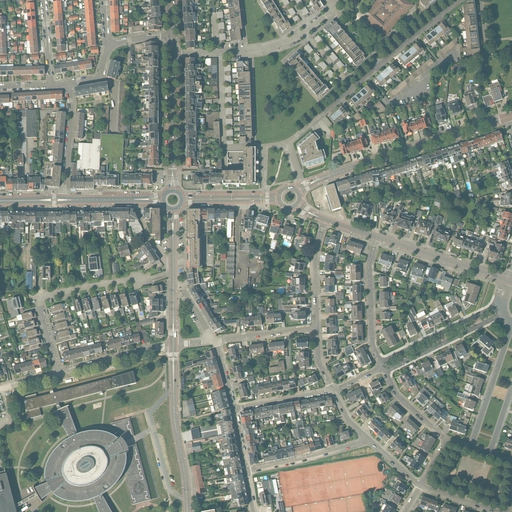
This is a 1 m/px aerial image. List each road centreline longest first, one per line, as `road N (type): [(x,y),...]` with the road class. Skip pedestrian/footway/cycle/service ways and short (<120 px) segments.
road 1 (tertiary): [(316,180),(507,117)]
road 2 (residential): [(56,373),(39,297),(140,282)]
road 3 (tertiary): [(187,511),(173,344)]
road 4 (residential): [(502,279),(377,237)]
road 5 (residential): [(385,372),(501,313)]
road 6 (residential): [(511,326),(471,447)]
road 7 (residential): [(247,471),(369,440)]
road 8 (residential): [(493,306),(380,361)]
road 9 (residential): [(380,361),(370,265),(377,237)]
road 10 (residential): [(333,9),(283,44),(221,52)]
road 11 (residential): [(56,373),(173,344)]
